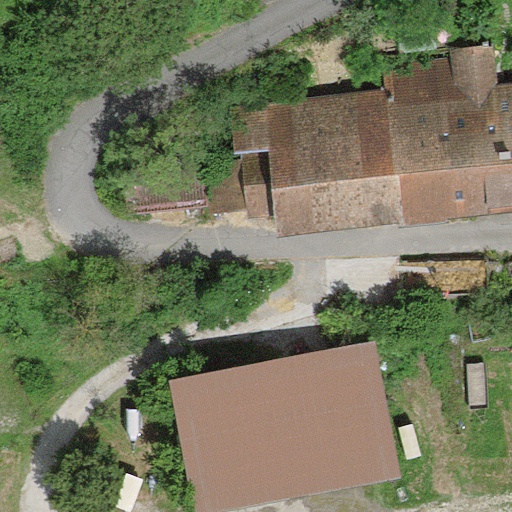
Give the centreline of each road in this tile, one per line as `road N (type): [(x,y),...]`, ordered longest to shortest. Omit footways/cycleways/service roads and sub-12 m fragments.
road 1 (residential): [(511,236),(313,251),(141,246),(97,234),(78,207),(70,170),(83,129),(119,98),(292,0)]
road 2 (track): [(40,511),(41,466),(86,374),(173,327),(300,297),(313,251)]
